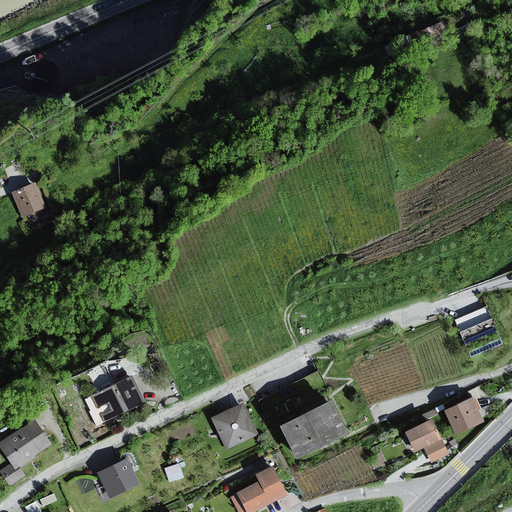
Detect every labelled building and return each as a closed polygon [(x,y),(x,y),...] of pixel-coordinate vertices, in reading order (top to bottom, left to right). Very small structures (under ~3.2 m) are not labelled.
[(448,30),(443,21),(387,47),(391,56),(448,30)] [(46,207),(36,185),(14,194),(23,216),(46,207)] [(449,321),(465,360),(500,346),(484,307),(449,321)] [(147,403),(135,376),(91,395),(104,422),(147,403)] [(484,421),(474,397),(446,409),(456,433),(484,421)] [(346,438),(331,403),(285,424),(300,458),(346,438)] [(256,434),(242,404),(211,418),(225,449),(256,434)] [(450,454),(434,418),(405,431),(415,453),(424,449),(430,463),(450,454)] [(55,444),(39,419),(0,443),(0,444),(12,462),(1,469),(11,486),(29,475),(22,465),(55,444)] [(138,484),(127,461),(101,473),(111,496),(138,484)] [(179,464),(165,468),(169,483),(182,479),(179,464)] [(250,511),(287,494),(274,467),(257,475),(262,485),(233,499),(238,511),(246,507),(248,511),(250,511)] [(54,494),(41,500),(43,506),(57,500),(54,494)]
